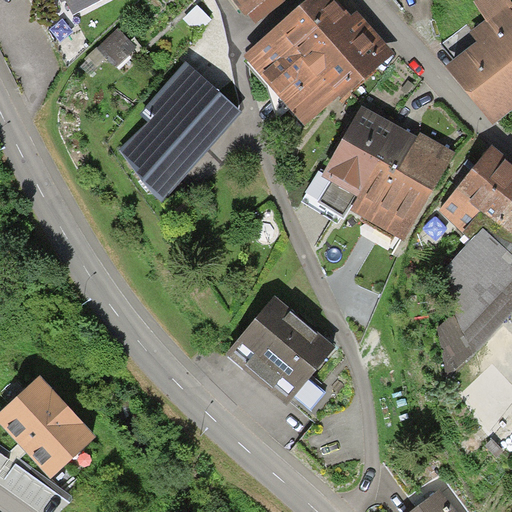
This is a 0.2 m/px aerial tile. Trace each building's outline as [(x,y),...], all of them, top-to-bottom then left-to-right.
[(64,0),(73,15),(102,0),(64,0)] [(231,0),(245,17),(248,15),(267,0),(231,0)] [(351,18),(335,0),(311,0),(244,58),(306,128),(340,99),(342,101),(394,56),(357,13),(351,18)] [(295,0),(267,0),(248,15),(260,29),(295,0)] [(511,1),(511,0),(477,0),(473,3),(486,20),(470,33),(478,44),(446,68),(492,128),(511,113),(511,1)] [(136,49),(120,29),(99,47),(116,66),(136,49)] [(139,114),(148,122),(118,153),(162,202),(243,115),(188,63),(139,114)] [(408,134),(362,107),(321,178),(357,198),(358,199),(351,212),(403,242),(420,213),(455,153),(420,133),(417,139),(408,134)] [(511,164),(493,148),(438,211),(472,241),(482,230),(511,255),(511,164)] [(191,221),(184,211),(174,218),(182,228),(191,221)] [(511,255),(482,230),(472,241),(430,287),(456,310),(438,329),(446,379),(511,315),(511,255)] [(335,348),(275,297),(226,356),(287,408),(335,348)] [(97,440),(39,379),(0,414),(0,424),(22,448),(54,481),(97,440)] [(455,511),(440,492),(413,511),(455,511)]
